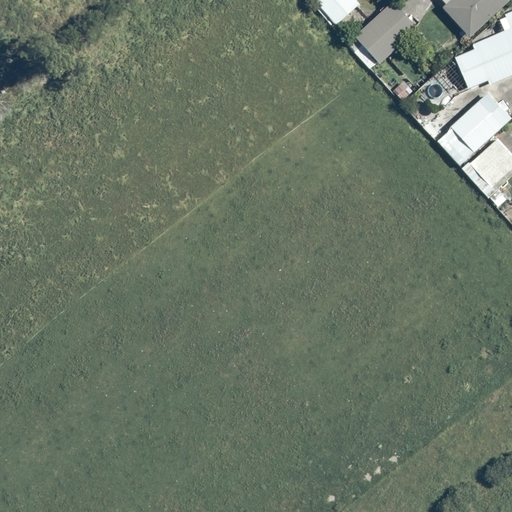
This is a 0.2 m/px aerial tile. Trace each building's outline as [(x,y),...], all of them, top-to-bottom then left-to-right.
[(359,2),(357,0),(314,0),(336,23),(359,2)] [(436,0),(439,2),(469,35),(507,0),(436,0)] [(416,29),(393,3),(346,44),(370,70),(416,29)] [(511,74),(511,9),(498,16),(504,30),(473,44),(474,47),(453,57),(467,89),(489,80),(490,84),(511,74)] [(493,133),(511,117),(488,90),(435,139),(459,165),(493,133)] [(496,189),(511,174),(511,153),(493,133),(459,165),(462,168),(487,197),(496,206),(505,198),(496,189)]
